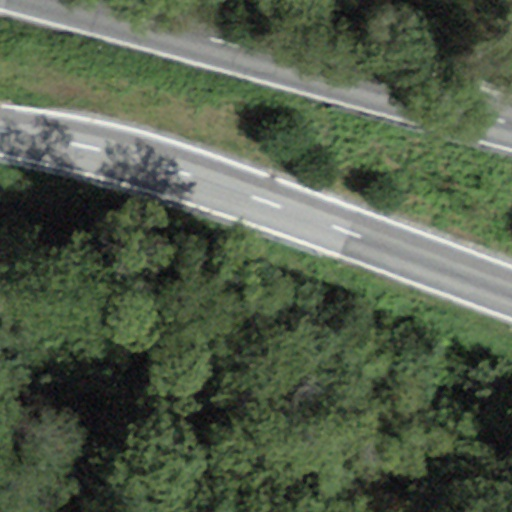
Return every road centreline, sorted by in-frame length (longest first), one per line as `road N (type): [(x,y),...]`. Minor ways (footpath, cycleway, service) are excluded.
road 1 (tertiary): [(511,296),(182,172),(0,131)]
road 2 (tertiary): [(76,0),(511,124)]
